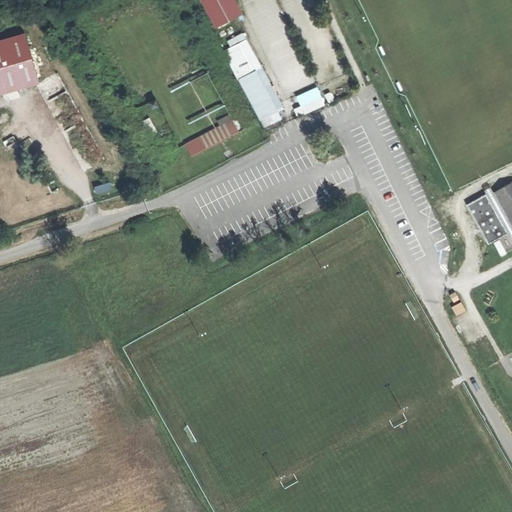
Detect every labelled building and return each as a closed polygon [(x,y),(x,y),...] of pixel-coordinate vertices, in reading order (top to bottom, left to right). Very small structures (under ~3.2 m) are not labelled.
[(241,13),(234,0),(199,0),(214,27),(241,13)] [(31,31),(0,39),(0,94),(44,83),(31,31)] [(247,40),(239,44),(254,73),(276,113),(283,108),(247,40)] [(225,52),(240,80),(254,73),(239,44),(225,52)] [(240,80),(265,127),(279,119),(276,113),(254,73),(240,80)] [(220,122),(232,119),(231,114),(219,117),(220,122)] [(239,120),(234,122),(239,133),(244,130),(239,120)] [(234,122),(233,121),(200,137),(206,149),(239,133),(234,122)] [(186,144),(192,157),(206,149),(200,137),(186,144)] [(511,183),(496,191),(498,194),(511,221),(511,183)] [(488,193),(491,198),(498,194),(496,191),(493,186),(486,189),(488,193)] [(490,244),(509,234),(491,198),(488,193),(469,203),(490,244)] [(509,234),(511,232),(511,221),(498,194),(491,198),(509,234)] [(463,301),(456,306),(460,313),(468,308),(463,301)]
